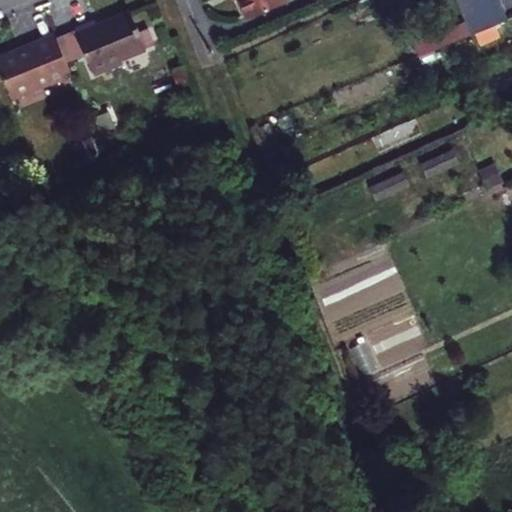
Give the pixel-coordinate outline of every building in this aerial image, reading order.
[(277,0),(231,0),(241,22),(280,6),(277,0)] [(434,31),(440,45),(507,17),(500,0),(460,0),(467,17),(434,31)] [(90,37),(88,33),(69,41),(70,43),(51,50),(60,73),(79,66),(88,86),(116,74),(115,70),(139,60),(124,23),(101,32),(104,37),(92,42),(90,37)] [(104,37),(101,32),(90,37),(92,42),(104,37)] [(51,50),(49,45),(24,55),(24,58),(0,67),(0,93),(4,104),(9,106),(36,95),(40,97),(66,87),(60,73),(51,50)]
